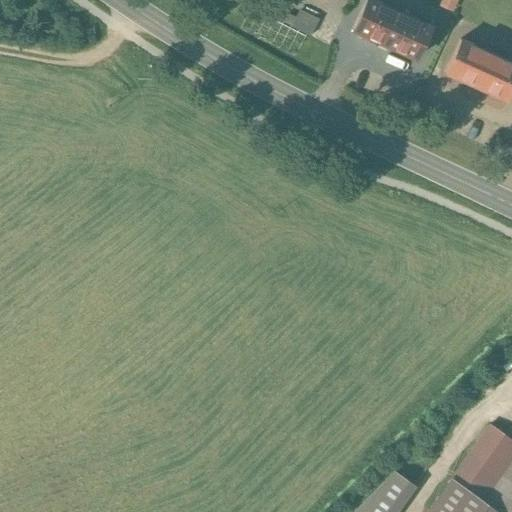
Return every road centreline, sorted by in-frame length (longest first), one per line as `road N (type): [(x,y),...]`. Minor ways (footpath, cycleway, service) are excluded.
road 1 (secondary): [(120,0),(317,116),(511,210)]
road 2 (track): [(135,9),(95,55),(60,60),(0,50)]
